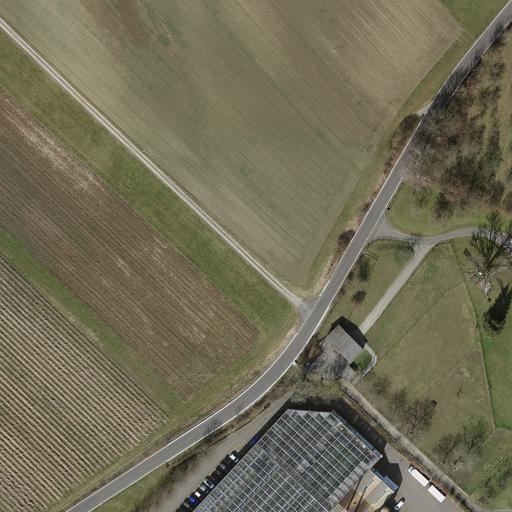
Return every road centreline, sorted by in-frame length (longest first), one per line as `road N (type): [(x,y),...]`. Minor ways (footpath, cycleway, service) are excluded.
road 1 (tertiary): [(511,9),(432,113),(287,358),(234,408),(78,511)]
road 2 (track): [(0,21),(313,319)]
